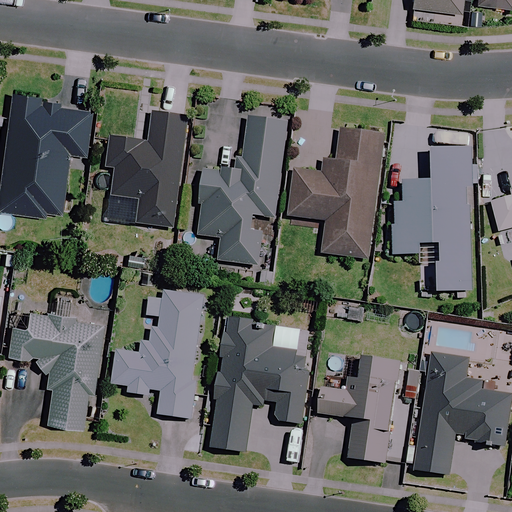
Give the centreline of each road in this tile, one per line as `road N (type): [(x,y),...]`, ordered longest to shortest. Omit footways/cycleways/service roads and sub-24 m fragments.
road 1 (residential): [(0,14),(433,73),(511,72)]
road 2 (tertiary): [(0,481),(47,480),(273,511)]
